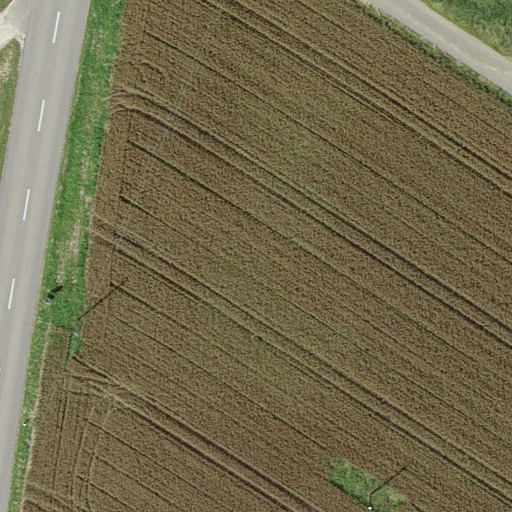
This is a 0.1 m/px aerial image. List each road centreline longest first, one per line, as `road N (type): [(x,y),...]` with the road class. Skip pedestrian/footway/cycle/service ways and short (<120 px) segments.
road 1 (tertiary): [(61,0),(0,398)]
road 2 (residential): [(511,79),(394,0)]
